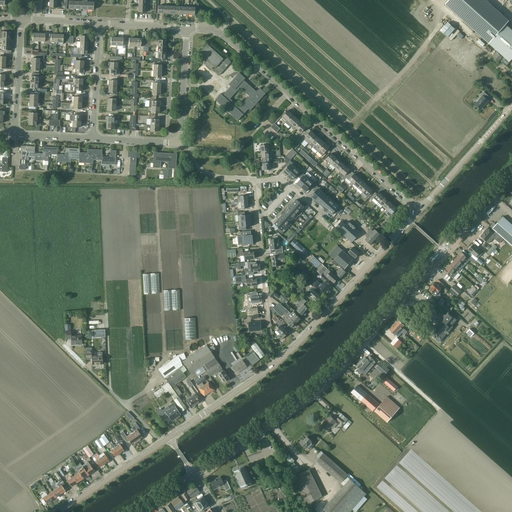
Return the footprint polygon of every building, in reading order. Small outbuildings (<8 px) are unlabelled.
[(449,0),(445,4),(445,5),(446,5),(449,8),(450,9),(450,8),(454,12),(454,13),(454,12),(458,16),(459,16),(462,20),(489,43),(489,44),(504,57),(509,62),(511,60),(511,30),(506,25),(497,17),(500,13),(485,0),(449,0)] [(448,21),(440,29),(448,36),(456,28),(448,21)] [(458,29),(450,38),(452,40),(457,34),(461,38),(464,35),(458,29)] [(45,34),(39,33),(38,41),(45,42),(44,44),(47,44),(48,38),(45,37),(45,34)] [(51,34),(51,38),(48,38),(47,44),(51,44),(51,42),(57,42),(57,34),(51,34)] [(10,44),(2,44),(2,50),(0,50),(0,53),(3,53),(3,50),(9,50),(10,44)] [(199,53),(205,58),(206,59),(203,63),(213,71),(214,70),(220,75),(224,70),(226,71),(228,69),(227,67),(231,62),(225,57),(224,58),(208,44),(199,53)] [(87,48),(77,48),(76,54),(73,54),(73,57),(81,57),(81,54),(87,54),(87,48)] [(32,58),(31,64),(42,65),(42,62),(40,62),(40,59),(44,59),(44,52),(38,52),(38,50),(32,50),(32,55),(36,55),(35,58),(32,58)] [(165,52),(158,52),(157,58),(152,58),(151,61),(159,61),(159,58),(165,58),(165,52)] [(496,52),(492,56),(499,62),(503,57),(496,52)] [(50,66),(54,66),(54,71),(60,72),(61,59),(55,59),(54,65),(50,65),(50,66)] [(127,75),(127,78),(135,79),(135,69),(132,69),(132,75),(127,75)] [(239,73),(229,84),(231,86),(223,95),(221,93),(215,100),(238,120),(248,109),(251,111),(257,104),(266,93),(260,88),(257,92),(244,80),(245,78),(239,73)] [(53,93),(52,105),(51,105),(51,109),(52,109),(52,108),(55,108),(55,110),(58,111),(58,108),(58,103),(62,103),(62,102),(62,101),(58,101),(59,96),(57,96),(57,95),(61,95),(60,100),(63,100),(63,93),(61,93),(59,93),(60,78),(57,77),(57,75),(54,74),(53,89),(53,92),(56,92),(56,93),(53,93)] [(160,89),(152,89),(152,95),(150,94),(150,98),(156,98),(156,95),(160,95),(160,89)] [(487,99),(490,97),(484,92),(481,95),(483,97),(476,105),(481,110),(489,101),(487,99)] [(156,98),(150,98),(150,101),(152,101),(151,104),(149,104),(149,107),(151,107),(159,107),(160,101),(156,101),(156,98)] [(159,107),(151,107),(151,113),(149,113),(149,116),(155,116),(155,113),(159,113),(159,107)] [(283,116),(285,119),(283,121),(285,123),(293,114),(288,110),(283,116)] [(297,118),(293,114),(285,123),(290,127),(297,118)] [(155,116),(149,116),(149,119),(151,119),(150,125),(158,125),(159,119),(155,119),(155,116)] [(302,122),(297,118),(290,127),(292,125),(294,127),(292,129),(294,131),(296,129),(302,122)] [(307,127),(302,122),(296,129),(301,133),(307,127)] [(272,125),(271,127),(277,132),(280,128),(274,123),(272,125)] [(311,131),(305,137),(304,139),(304,140),(308,143),(316,135),(311,131)] [(299,135),(290,144),(293,147),(301,137),(299,135)] [(320,139),(316,135),(308,143),(313,147),(315,145),(320,139)] [(301,137),(293,147),(295,149),(304,140),(304,139),(301,137)] [(325,143),(320,139),(315,145),(313,147),(317,151),(325,143)] [(329,147),(325,143),(317,151),(322,155),(329,147)] [(21,146),(20,151),(20,153),(25,153),(25,154),(26,155),(26,153),(34,153),(35,153),(35,146),(21,146)] [(43,147),(43,152),(46,152),(45,156),(48,156),(49,154),(57,155),(57,154),(57,147),(43,147)] [(65,148),(65,153),(68,153),(68,157),(71,157),(71,155),(79,156),(79,155),(80,149),(65,148)] [(88,149),(88,154),(90,154),(90,158),(93,159),(93,157),(102,157),(102,150),(88,149)] [(43,153),(35,153),(34,153),(34,160),(48,161),(48,156),(45,156),(46,152),(43,152),(43,153)] [(65,155),(57,154),(57,155),(56,162),(71,162),(71,157),(68,157),(68,153),(65,153),(65,155)] [(93,163),(93,159),(90,158),(90,154),(88,154),(88,153),(80,153),(79,155),(79,156),(79,163),(93,163)] [(176,169),(176,154),(154,153),(153,167),(161,168),(161,161),(169,162),(168,168),(176,169)] [(326,159),(328,161),(326,164),(328,166),(331,163),(336,157),(331,153),(326,159)] [(110,157),(102,157),(101,164),(115,165),(116,157),(111,157),(111,155),(110,155),(110,157)] [(341,161),(336,157),(331,163),(335,167),(341,161)] [(311,158),(309,161),(315,167),(318,164),(311,158)] [(297,166),(290,160),(285,166),(288,168),(284,172),(284,171),(284,172),(288,176),(297,166)] [(345,166),(341,161),(335,167),(340,172),(345,166)] [(297,166),(288,176),(293,180),(293,179),(296,175),(299,177),(303,173),(300,171),(301,170),(297,166)] [(350,170),(345,166),(340,172),(344,176),(342,178),(345,180),(350,174),(348,172),(350,170)] [(163,177),(168,178),(168,176),(171,176),(172,168),(164,168),(163,177)] [(305,175),(303,173),(299,177),(301,179),(297,183),(301,187),(310,178),(305,174),(305,175)] [(354,184),(359,178),(357,176),(358,176),(355,173),(355,174),(354,174),(349,180),(351,182),(349,184),(351,186),(353,184),(354,184)] [(316,184),(310,178),(301,187),(306,191),(309,187),(312,189),(316,184)] [(358,188),(363,182),(364,182),(364,181),(362,179),(361,179),(359,178),(354,184),(358,188)] [(368,186),(363,182),(358,188),(363,192),(368,186)] [(337,189),(341,193),(345,188),(341,184),(337,189)] [(324,191),(320,187),(319,188),(317,186),(313,190),(315,192),(312,196),(311,196),(315,200),(322,193),(324,191)] [(373,190),(368,186),(363,192),(367,196),(373,190)] [(375,193),(370,198),(372,200),(374,198),(378,202),(383,196),(379,192),(376,195),(375,193)] [(322,193),(315,200),(319,204),(326,196),(322,193)] [(332,198),(328,194),(319,204),(323,207),(332,198)] [(383,196),(378,202),(383,206),(388,200),(383,196)] [(332,198),(323,207),(327,211),(336,202),(332,198)] [(297,199),(293,204),(302,212),(308,206),(303,201),(301,203),(297,200),(297,199)] [(388,200),(383,206),(387,210),(393,204),(388,200)] [(340,205),(336,202),(327,211),(332,215),(335,210),(338,212),(342,208),(339,206),(340,205)] [(293,204),(289,208),(299,216),(302,212),(293,204)] [(393,204),(387,210),(385,212),(390,216),(387,219),(390,222),(397,213),(395,211),(397,208),(393,204)] [(289,208),(286,212),(295,220),(299,216),(289,208)] [(245,212),(238,213),(239,221),(251,220),(251,214),(250,214),(245,215),(245,212)] [(286,212),(282,216),(291,224),(290,222),(293,218),(295,220),(286,212)] [(301,224),(304,227),(312,217),(310,215),(301,224)] [(282,216),(278,220),(288,228),(291,224),(282,216)] [(511,224),(503,217),(493,229),(497,234),(503,239),(511,246),(511,224)] [(251,220),(239,221),(239,230),(246,230),(246,227),(251,226),(252,226),(251,220)] [(288,228),(278,220),(275,224),(279,227),(277,230),(282,234),(288,228)] [(352,242),(361,232),(348,221),(345,225),(341,221),(336,227),(352,242)] [(371,245),(381,234),(375,229),(373,231),(371,229),(365,235),(368,237),(365,239),(371,245)] [(503,239),(497,234),(493,229),(491,231),(488,229),(485,232),(481,237),(488,244),(493,238),(499,243),(503,239)] [(253,245),(252,235),(251,235),(251,231),(240,232),(240,236),(237,236),(238,246),(253,245)] [(294,231),(287,239),(289,242),(297,233),(294,231)] [(275,249),(276,252),(283,252),(283,246),(278,246),(278,239),(270,239),(271,249),(275,249)] [(305,256),(309,252),(295,239),(291,243),(305,256)] [(329,254),(334,259),(338,263),(345,269),(353,259),(347,254),(343,250),(342,250),(337,245),(329,254)] [(468,250),(478,259),(483,253),(473,245),(468,250)] [(348,252),(349,253),(347,254),(353,259),(354,257),(355,258),(360,253),(353,247),(348,252)] [(493,258),(501,250),(498,247),(490,256),(493,258)] [(243,249),(236,250),(236,249),(227,250),(228,257),(237,256),(243,256),(243,249)] [(283,252),(276,252),(276,256),(272,256),(273,266),(280,265),(280,262),(286,261),(285,255),(283,256),(283,252)] [(462,252),(458,256),(466,264),(469,260),(474,263),(476,261),(468,254),(466,256),(462,252)] [(330,271),(322,264),(315,256),(311,260),(318,268),(316,270),(321,275),(324,272),(327,275),(326,276),(334,283),(338,278),(330,271)] [(466,264),(458,256),(454,260),(462,268),(466,264)] [(462,268),(454,260),(450,265),(458,272),(462,268)] [(252,261),(249,262),(249,268),(245,268),(245,275),(254,274),(254,272),(260,271),(259,263),(257,264),(256,262),(252,262),(252,261)] [(458,272),(450,265),(446,269),(451,273),(450,274),(453,278),(458,272)] [(347,272),(346,272),(340,267),(335,273),(341,278),(347,272)] [(326,292),(331,286),(326,281),(322,285),(316,279),(312,284),(317,288),(319,285),(326,292)] [(430,290),(436,296),(439,298),(441,296),(439,295),(440,293),(439,292),(442,288),(435,282),(431,286),(432,287),(430,290)] [(459,293),(461,291),(454,285),(452,287),(459,293)] [(476,285),(474,287),(473,286),(468,291),(473,295),(476,291),(479,288),(476,285)] [(315,289),(312,286),(305,293),(308,296),(310,298),(311,297),(316,301),(318,299),(320,297),(320,296),(314,290),(315,289)] [(459,293),(452,287),(450,290),(457,296),(459,293)] [(271,292),(269,295),(272,298),(274,295),(278,299),(280,297),(271,289),(269,291),(271,292)] [(251,294),(247,295),(248,303),(260,302),(260,295),(258,295),(257,296),(256,293),(251,294)] [(282,294),(280,297),(287,303),(289,300),(282,294)] [(297,301),(298,302),(296,304),(300,308),(297,310),(303,315),(304,316),(305,316),(306,315),(306,314),(305,313),(309,309),(304,304),(307,301),(302,297),(297,301)] [(279,303),(277,305),(297,323),(301,319),(293,311),(291,314),(279,303)] [(297,323),(277,305),(274,309),(281,316),(283,314),(286,317),(285,318),(285,319),(285,321),(292,328),(297,323)] [(441,321),(431,332),(435,335),(433,337),(439,342),(441,340),(445,335),(447,333),(451,329),(453,327),(452,326),(457,320),(454,317),(448,312),(446,315),(441,321)] [(281,339),(288,332),(281,325),(283,323),(279,319),(277,321),(278,323),(276,325),(279,327),(277,330),(281,333),(278,336),(281,339)] [(407,332),(402,328),(404,325),(398,320),(394,325),(402,332),(405,334),(407,332)] [(250,331),(261,330),(260,322),(249,323),(250,331)] [(394,325),(390,329),(398,337),(402,332),(394,325)] [(424,335),(416,328),(410,333),(419,341),(424,335)] [(475,333),(470,329),(466,333),(471,337),(475,333)] [(71,330),(65,330),(66,339),(71,339),(71,345),(82,344),(81,335),(71,335),(71,330)] [(391,343),(397,348),(402,342),(396,337),(391,343)] [(256,342),(255,343),(253,340),(252,341),(251,340),(248,342),(253,350),(246,355),(248,357),(246,358),(252,365),(259,359),(255,355),(257,354),(260,358),(265,355),(256,342)] [(191,374),(214,358),(210,352),(214,349),(212,345),(208,348),(206,345),(182,361),(191,374)] [(98,355),(91,355),(91,348),(86,348),(86,359),(91,359),(91,365),(102,365),(102,352),(97,352),(98,355)] [(182,365),(180,361),(183,360),(183,359),(186,358),(183,353),(178,355),(158,369),(165,378),(182,365)] [(365,357),(356,367),(362,372),(371,362),(372,363),(374,360),(369,356),(367,358),(365,357)] [(223,382),(227,380),(228,378),(223,370),(222,370),(221,368),(214,358),(203,366),(209,376),(216,372),(223,382)] [(236,373),(246,366),(242,360),(231,367),(236,373)] [(389,370),(380,362),(377,365),(376,367),(379,370),(385,375),(389,370)] [(165,379),(172,388),(186,377),(183,372),(186,370),(183,366),(165,379)] [(202,382),(197,375),(195,372),(187,377),(189,378),(190,381),(193,379),(198,385),(200,388),(198,389),(203,396),(209,392),(204,385),(202,382)] [(398,391),(400,389),(388,378),(384,382),(394,391),(396,389),(398,391)] [(209,381),(204,385),(209,392),(214,388),(209,381)] [(373,411),(379,404),(358,385),(352,392),(373,411)] [(153,394),(156,398),(165,393),(162,388),(153,394)] [(195,393),(190,397),(196,405),(198,403),(199,404),(202,402),(195,393)] [(181,411),(186,407),(179,396),(174,399),(181,411)] [(190,397),(185,400),(192,409),(194,407),(194,406),(196,405),(190,397)] [(387,397),(374,411),(387,423),(400,408),(387,397)] [(171,404),(168,406),(176,418),(179,416),(181,415),(176,408),(177,407),(174,403),(171,405),(171,404)] [(173,420),(176,418),(168,406),(165,408),(165,409),(162,411),(161,408),(157,411),(160,416),(164,413),(166,415),(166,414),(171,421),(173,420)] [(328,431),(336,421),(330,416),(322,425),(328,431)] [(137,430),(132,433),(137,441),(142,438),(138,431),(140,429),(135,422),(133,424),(137,430)] [(132,445),(137,441),(132,433),(127,436),(123,431),(120,433),(125,439),(127,438),(132,445)] [(103,446),(109,442),(104,435),(99,439),(103,446)] [(114,442),(115,444),(120,440),(117,435),(112,439),(114,442)] [(311,447),(314,445),(311,442),(312,441),(307,436),(300,443),(305,448),(307,446),(308,448),(310,446),(311,447)] [(103,446),(98,439),(95,441),(99,448),(103,446)] [(120,444),(115,447),(120,454),(124,450),(120,444)] [(87,446),(83,449),(89,457),(93,454),(87,446)] [(115,457),(120,454),(115,447),(110,450),(115,457)] [(349,473),(348,475),(324,453),(321,451),(316,456),(318,458),(316,461),(340,483),(341,483),(344,485),(323,509),(325,511),(349,511),(366,494),(359,487),(361,485),(349,473)] [(100,467),(104,464),(102,460),(99,455),(97,453),(96,455),(97,456),(96,457),(98,459),(96,461),(100,467)] [(105,454),(102,456),(101,454),(100,454),(99,455),(102,460),(104,464),(109,461),(105,454)] [(294,461),(294,460),(294,459),(292,457),(292,458),(289,455),(284,460),(289,466),(294,461)] [(83,479),(76,470),(74,467),(71,462),(70,462),(67,465),(70,469),(72,468),(75,471),(74,472),(76,474),(73,477),(72,475),(77,483),(83,479)] [(94,471),(91,467),(88,462),(82,466),(84,469),(88,475),(94,471)] [(295,476),(301,470),(293,462),(287,468),(295,476)] [(88,475),(84,469),(82,466),(76,470),(83,479),(88,475)] [(251,481),(244,466),(240,468),(237,469),(233,471),(240,486),(242,485),(244,488),(250,486),(249,485),(250,484),(249,482),(251,481)] [(309,469),(297,476),(295,476),(294,477),(293,477),(307,504),(323,496),(309,469)] [(77,483),(72,475),(70,476),(71,478),(67,481),(71,487),(77,483)] [(209,482),(213,490),(223,485),(226,490),(230,488),(226,480),(222,482),(220,477),(209,482)] [(61,485),(57,488),(60,494),(65,491),(61,485)] [(191,498),(199,492),(195,486),(186,492),(191,498)] [(60,494),(57,488),(54,490),(52,492),(56,497),(60,494)] [(56,497),(52,492),(49,493),(47,495),(51,500),(56,497)] [(51,500),(47,495),(45,496),(42,498),(46,504),(51,500)] [(179,497),(171,502),(176,509),(180,506),(184,511),(189,511),(187,508),(188,509),(190,507),(187,503),(185,501),(183,503),(179,497)] [(195,508),(205,501),(202,497),(197,500),(195,497),(190,501),(195,508)] [(208,506),(205,501),(195,508),(197,511),(205,511),(203,509),(208,506)] [(170,503),(165,507),(168,511),(175,511),(174,510),(170,503)] [(309,511),(314,511),(311,503),(306,506),(309,511)]
